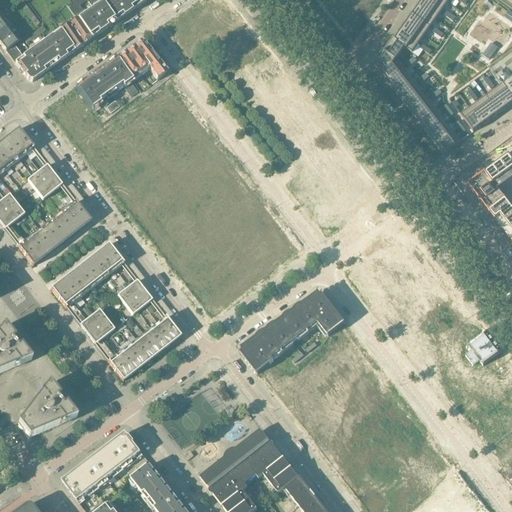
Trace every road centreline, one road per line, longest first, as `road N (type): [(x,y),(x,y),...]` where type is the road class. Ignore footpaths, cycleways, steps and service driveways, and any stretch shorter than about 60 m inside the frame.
road 1 (residential): [(22,106),(209,352)]
road 2 (residential): [(330,264),(141,22)]
road 3 (residential): [(321,270),(495,494)]
road 4 (residential): [(245,0),(409,209)]
road 5 (residential): [(219,347),(344,511)]
road 6 (residential): [(409,209),(511,339)]
road 7 (residential): [(442,180),(350,65)]
road 8 (residential): [(141,22),(22,106)]
road 9 (residential): [(219,347),(321,270)]
road 10 (residential): [(127,412),(203,511)]
